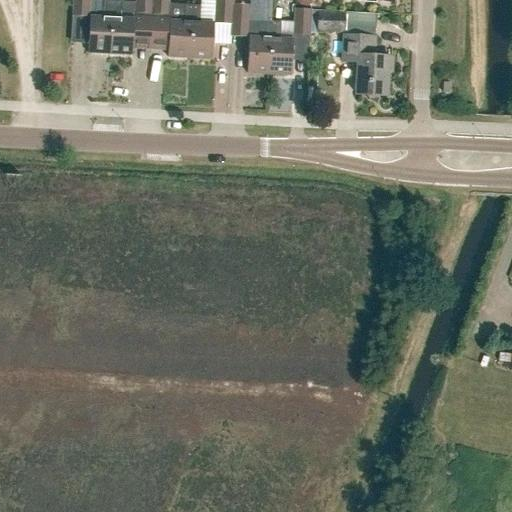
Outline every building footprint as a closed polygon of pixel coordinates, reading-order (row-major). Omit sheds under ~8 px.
[(89,18),(89,0),(72,0),(71,17),(89,18)] [(136,0),(136,13),(151,14),(152,0),(136,0)] [(152,0),(151,14),(167,15),(168,0),(152,0)] [(201,0),(201,6),(192,5),(189,58),(211,59),(214,0),(201,0)] [(232,5),(233,5),(232,0),(214,0),(213,24),(230,25),(231,25),(232,5)] [(110,54),(112,1),(103,1),(103,18),(89,17),(87,53),(110,54)] [(132,48),(150,49),(151,20),(120,18),(121,2),(112,1),(110,54),(132,55),(132,48)] [(189,58),(192,5),(183,5),(182,22),(151,20),(150,49),(167,50),(167,57),(189,58)] [(249,6),(233,5),(232,5),(231,25),(230,25),(229,37),(248,38),(249,6)] [(309,37),(311,10),(294,9),(292,36),(309,37)] [(374,25),(375,14),(317,12),(316,32),(344,33),(344,24),(374,25)] [(269,74),(271,22),(263,21),(262,38),(248,37),(246,73),(269,74)] [(271,22),(269,74),(291,75),(293,40),(279,39),(280,22),(271,22)] [(390,72),(390,71),(391,58),(373,57),(374,38),(344,36),(342,62),(357,63),(356,94),(386,96),(387,72),(390,72)] [(498,362),(509,363),(510,354),(499,353),(498,362)]
